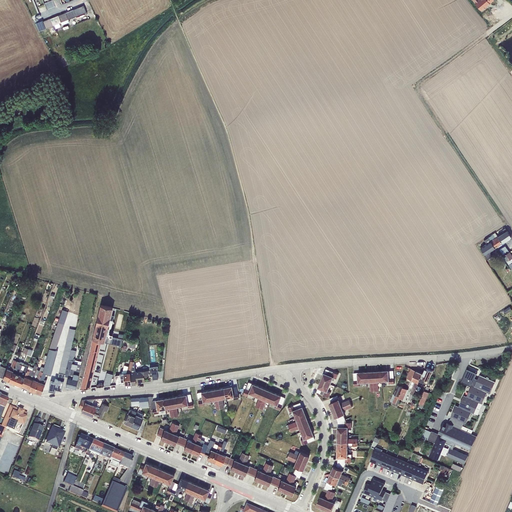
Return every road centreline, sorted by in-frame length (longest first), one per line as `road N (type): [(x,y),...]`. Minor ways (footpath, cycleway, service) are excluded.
road 1 (track): [(490,31),(418,91),(511,233)]
road 2 (residential): [(48,406),(280,367)]
road 3 (tertiary): [(75,417),(221,479)]
road 4 (residential): [(294,365),(436,357)]
road 5 (residential): [(300,511),(324,437),(303,391)]
